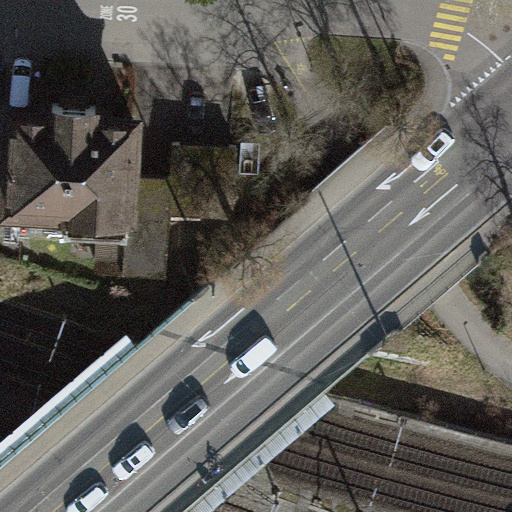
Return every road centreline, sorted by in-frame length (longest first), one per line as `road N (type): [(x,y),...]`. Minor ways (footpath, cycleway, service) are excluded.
road 1 (primary): [(68,511),(511,126)]
road 2 (residential): [(0,6),(204,20),(410,16),(462,31),(511,69)]
